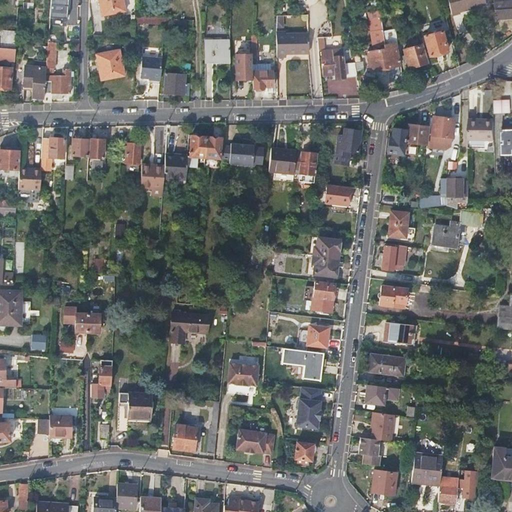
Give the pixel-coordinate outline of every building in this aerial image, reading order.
[(74,24),(75,0),(51,0),(51,16),(64,17),(63,23),(74,24)] [(123,0),(99,0),(103,15),(126,11),(123,0)] [(448,0),(452,13),(479,6),(477,0),(448,0)] [(511,1),(503,1),(496,2),(497,17),(511,16),(511,1)] [(399,6),(390,8),(392,18),(402,16),(399,6)] [(135,24),(164,25),(165,15),(135,14),(135,24)] [(193,19),(165,17),(165,23),(193,26),(193,19)] [(395,43),(397,42),(395,28),(385,30),(383,18),(369,20),(373,51),(369,51),(372,70),(400,64),(395,43)] [(442,29),(425,34),(431,54),(448,50),(442,29)] [(0,41),(0,46),(15,48),(16,31),(1,30),(0,41)] [(284,35),(277,34),(277,56),(288,56),(289,52),(309,52),(308,42),(303,42),(303,33),(284,33),(284,35)] [(229,40),(204,40),(205,61),(230,60),(229,40)] [(56,42),(48,41),(46,62),(46,67),(55,67),(55,55),(56,42)] [(408,67),(428,61),(423,44),(403,50),(408,67)] [(0,46),(0,59),(14,61),(15,48),(0,46)] [(358,76),(356,61),(344,63),(342,48),(326,50),(323,50),(325,75),(335,74),(336,79),(358,76)] [(119,50),(98,54),(102,80),(124,75),(119,50)] [(140,75),(160,77),(162,55),(142,53),(140,75)] [(251,60),(251,54),(235,54),(235,78),(252,78),(252,69),(251,62),(251,60)] [(46,67),(46,62),(25,60),(24,84),(33,85),(32,96),(43,97),(44,72),(45,72),(46,67)] [(10,67),(0,66),(0,87),(9,88),(10,67)] [(62,74),(47,75),(48,82),(51,82),(51,92),(70,91),(70,68),(62,68),(62,74)] [(271,68),(253,69),(254,87),(257,89),(261,88),(262,87),(263,87),(265,86),(265,85),(272,84),(272,68),(271,68)] [(164,94),(189,95),(190,83),(186,83),(186,74),(165,73),(164,94)] [(510,98),(494,98),(494,112),(511,111),(510,98)] [(455,119),(434,117),(432,135),(428,135),(427,145),(427,146),(445,148),(451,145),(452,137),(455,119)] [(494,117),(469,117),(469,137),(495,138),(494,117)] [(428,135),(429,127),(409,124),(407,142),(427,145),(428,135)] [(511,127),(502,127),(503,153),(511,152),(511,127)] [(338,135),(335,163),(348,165),(350,151),(359,152),(361,131),(344,128),(343,136),(338,135)] [(404,154),(407,130),(394,128),(392,138),(390,137),(389,152),(404,154)] [(187,155),(187,158),(186,167),(198,167),(199,156),(205,157),(206,137),(191,136),(189,155),(187,155)] [(221,138),(206,137),(205,157),(220,158),(221,138)] [(48,138),(42,138),(41,157),(62,158),(63,138),(49,138),(48,138)] [(88,139),(72,139),(72,155),(87,155),(88,139)] [(103,139),(91,139),(90,157),(102,158),(103,139)] [(140,143),(126,142),(125,162),(139,163),(140,143)] [(230,145),(223,145),(222,160),(229,160),(229,163),(252,165),(254,145),(231,143),(230,145)] [(268,147),(266,171),(294,173),(297,149),(268,147)] [(18,151),(0,149),(0,167),(17,168),(18,151)] [(317,154),(302,152),(299,181),(314,182),(317,154)] [(165,153),(164,168),(163,177),(186,179),(186,167),(187,158),(173,157),(174,154),(165,153)] [(457,170),(458,162),(448,161),(448,169),(457,170)] [(153,165),(141,164),(140,189),(163,190),(163,177),(164,168),(153,167),(153,165)] [(73,166),(65,166),(65,179),(72,179),(73,166)] [(33,170),(19,170),(18,191),(39,192),(40,169),(34,169),(33,170)] [(468,203),(468,180),(462,180),(461,178),(448,178),(447,195),(447,202),(460,202),(468,203)] [(350,186),(328,183),(326,203),(348,205),(350,186)] [(441,195),(421,195),(420,207),(430,206),(447,204),(447,202),(447,195),(441,195)] [(18,199),(0,198),(0,205),(17,207),(18,199)] [(17,207),(0,205),(0,213),(17,215),(17,207)] [(408,212),(392,211),(390,235),(406,236),(408,212)] [(53,217),(50,217),(49,233),(58,232),(58,221),(53,220),(53,217)] [(450,226),(436,224),(432,248),(446,250),(446,244),(456,245),(459,222),(451,221),(450,226)] [(313,255),(338,258),(340,239),(319,238),(317,248),(314,247),(313,255)] [(15,241),(14,269),(23,270),(24,242),(15,241)] [(406,245),(396,244),(396,248),(385,246),(382,268),(394,269),(394,268),(403,269),(405,254),(405,255),(406,245)] [(313,255),(312,264),(316,265),(315,273),(335,275),(338,258),(313,255)] [(0,283),(14,284),(14,278),(14,274),(14,272),(1,272),(2,257),(0,256),(0,283)] [(104,262),(95,261),(94,271),(99,272),(103,272),(104,262)] [(335,284),(316,281),(313,309),(331,311),(335,284)] [(408,288),(383,284),(380,304),(392,306),(393,301),(406,303),(408,288)] [(22,291),(0,290),(0,307),(3,308),(3,323),(20,323),(22,291)] [(492,325),(511,327),(511,302),(511,305),(502,304),(492,325)] [(100,313),(77,313),(77,307),(66,306),(65,321),(77,322),(76,331),(100,332),(100,313)] [(184,332),(193,333),(194,314),(172,313),(170,342),(184,343),(184,332)] [(194,314),(193,333),(206,334),(207,316),(194,314)] [(413,324),(387,321),(387,329),(390,330),(389,341),(401,343),(401,341),(411,342),(413,324)] [(329,327),(310,324),(308,343),(327,345),(329,327)] [(47,334),(31,333),(30,347),(46,348),(47,334)] [(75,341),(62,340),(62,350),(74,351),(75,341)] [(325,352),(287,348),(285,362),(308,365),(307,377),(322,379),(325,352)] [(406,358),(373,354),(370,370),(404,374),(406,358)] [(48,356),(40,355),(39,365),(47,366),(48,356)] [(4,359),(0,359),(0,387),(2,388),(16,388),(15,379),(5,380),(4,359)] [(111,384),(112,360),(101,360),(101,365),(100,365),(99,383),(92,383),(91,396),(103,396),(103,384),(111,384)] [(261,366),(232,363),(230,383),(238,384),(238,385),(250,386),(251,385),(259,386),(261,366)] [(397,387),(368,384),(366,402),(385,404),(386,395),(396,397),(397,387)] [(322,388),(302,386),(301,397),(300,397),(297,426),(319,428),(320,419),(321,418),(322,409),(321,409),(322,400),(321,400),(322,388)] [(426,390),(419,389),(417,406),(425,406),(426,390)] [(153,393),(129,392),(128,403),(128,418),(151,418),(153,393)] [(220,401),(215,401),(213,426),(211,425),(208,453),(215,454),(220,403),(220,401)] [(376,411),(374,426),(372,437),(380,438),(391,440),(394,414),(376,411)] [(50,433),(50,437),(71,437),(71,416),(50,416),(50,419),(50,433)] [(3,417),(0,417),(0,441),(10,440),(9,422),(4,422),(4,417),(3,417)] [(39,433),(50,433),(50,419),(39,419),(39,433)] [(100,438),(108,439),(109,424),(101,424),(100,438)] [(175,425),(172,448),(184,449),(187,426),(175,425)] [(187,426),(184,449),(194,451),(197,428),(187,426)] [(275,433),(240,429),(237,449),(245,450),(246,451),(254,452),(255,451),(264,452),(265,452),(273,453),(275,433)] [(372,437),(362,436),(359,452),(367,453),(366,455),(363,455),(362,462),(379,465),(380,454),(378,454),(380,438),(372,437)] [(313,443),(297,441),(295,457),(311,459),(313,443)] [(511,451),(494,450),(492,477),(511,478),(511,451)] [(441,475),(444,454),(417,451),(412,482),(440,486),(440,484),(441,475)] [(374,469),(372,491),(395,494),(397,472),(374,469)] [(441,475),(440,484),(440,486),(438,500),(456,502),(458,486),(459,477),(441,475)] [(477,485),(477,480),(462,479),(461,487),(464,487),(463,497),(473,497),(475,485),(477,485)] [(28,497),(29,481),(21,482),(20,509),(28,510),(28,497)] [(119,497),(116,497),(116,506),(134,507),(135,500),(136,485),(119,483),(119,497)] [(139,511),(160,511),(161,505),(162,497),(140,495),(139,511)] [(93,511),(115,511),(116,506),(116,497),(95,496),(93,511)] [(209,499),(196,498),(194,511),(217,511),(219,503),(209,503),(209,499)] [(229,498),(227,511),(261,511),(263,502),(249,500),(229,498)] [(44,501),(37,501),(36,511),(78,511),(79,504),(70,504),(70,503),(44,501)]
